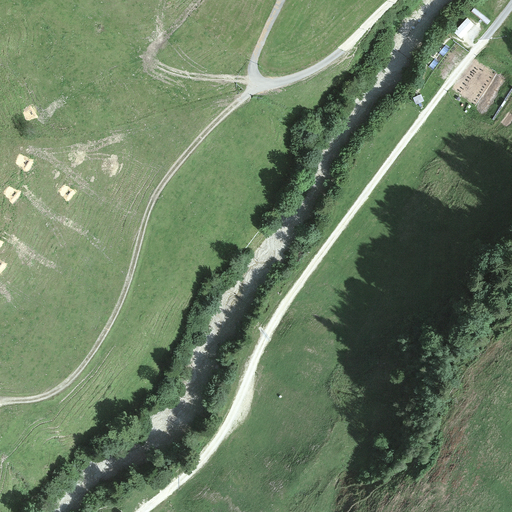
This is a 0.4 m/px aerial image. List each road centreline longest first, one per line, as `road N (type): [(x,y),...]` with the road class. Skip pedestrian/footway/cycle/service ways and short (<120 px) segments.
road 1 (track): [(142,511),(203,460),(282,309),(511,4)]
road 2 (track): [(260,86),(201,137),(159,188),(118,308),(80,369),(53,392),(0,402)]
road 3 (track): [(255,80),(196,76),(156,61),(157,42),(198,0)]
road 4 (track): [(260,86),(325,62),(392,0)]
